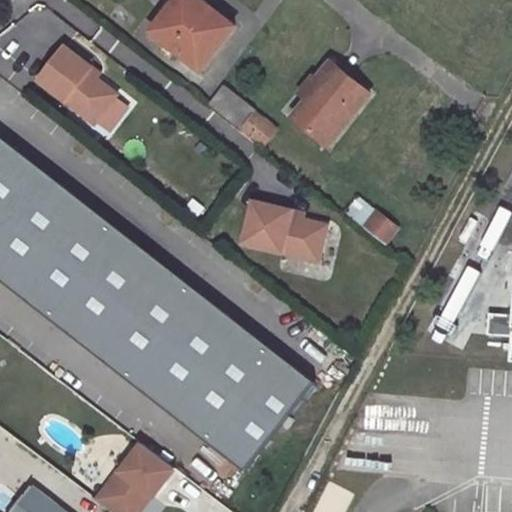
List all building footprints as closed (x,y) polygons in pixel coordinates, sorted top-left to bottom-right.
[(234,27),(199,0),(177,0),(154,30),(202,67),(234,27)] [(92,66),(65,46),(39,79),(95,122),(117,94),(88,71),(92,66)] [(318,84),(306,100),(293,116),(319,137),(332,120),(340,126),(368,91),(330,62),(314,82),(318,84)] [(310,78),(298,93),(306,100),(318,84),(314,82),(310,78)] [(254,111),(225,90),(212,107),(240,128),(254,111)] [(240,128),(251,137),(265,120),(254,111),(240,128)] [(263,145),(276,129),(265,120),(251,137),(263,145)] [(326,143),(340,126),(332,120),(319,137),(326,143)] [(0,285),(240,473),(311,383),(0,141),(0,285)] [(293,211),(254,202),(245,242),(319,260),(328,225),(303,219),(291,217),(293,211)] [(360,225),(380,241),(391,225),(372,209),(360,225)] [(304,214),(293,211),(291,217),(303,219),(304,214)] [(511,336),(511,353),(511,361),(511,314),(490,313),(488,335),(511,336)] [(120,469),(97,500),(112,511),(132,511),(148,491),(154,496),(176,468),(143,443),(122,471),(120,469)] [(65,511),(32,486),(11,511),(65,511)]
